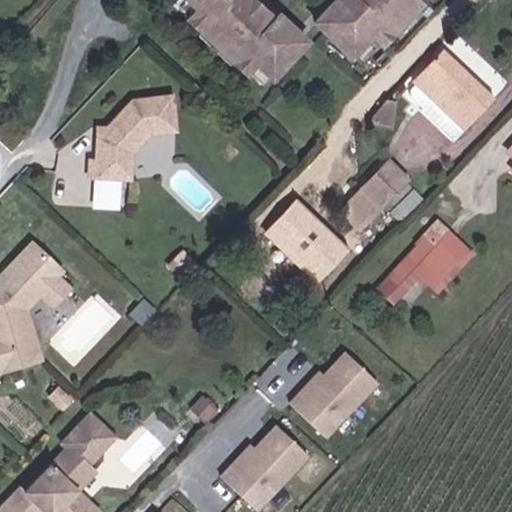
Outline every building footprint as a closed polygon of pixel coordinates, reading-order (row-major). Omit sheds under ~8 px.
[(305,37),(277,10),(271,15),(262,25),(235,0),(192,0),(197,4),(187,14),(244,68),(254,58),(270,74),(305,37)] [(271,15),(255,0),(235,0),(262,25),(271,15)] [(358,0),(355,3),(351,0),(329,0),(313,17),(350,52),(366,36),(376,45),(417,0),(358,0)] [(453,139),(495,96),(445,48),(418,76),(414,84),(412,96),(423,106),(421,108),(453,139)] [(97,175),(138,174),(137,147),(150,132),(177,128),(172,93),(133,99),(110,127),(113,130),(108,137),(102,137),(103,159),(97,159),(97,175)] [(108,137),(113,130),(110,127),(102,137),(108,137)] [(511,146),(502,156),(511,165),(511,146)] [(337,212),(359,232),(408,178),(386,158),(337,212)] [(420,269),(432,280),(461,250),(435,224),(371,293),(384,307),(420,269)] [(0,366),(41,354),(27,305),(45,286),(59,272),(63,267),(34,239),(9,266),(10,271),(3,279),(0,277),(0,366)] [(432,280),(433,282),(463,252),(461,250),(432,280)] [(190,261),(179,251),(175,255),(186,266),(190,261)] [(176,276),(186,266),(175,255),(165,266),(176,276)] [(58,298),(72,285),(59,272),(45,286),(58,298)] [(324,440),(376,385),(344,355),(322,379),(304,398),(299,394),(288,406),(324,440)] [(304,398),(322,379),(317,375),(299,394),(304,398)] [(211,421),(221,410),(207,396),(196,407),(211,421)] [(88,511),(73,497),(101,468),(94,461),(121,432),(97,410),(69,438),(74,443),(33,487),(28,482),(1,510),(3,511),(47,511),(56,502),(65,511),(64,511),(88,511)] [(253,511),(255,511),(306,458),(275,428),(252,452),(235,471),(230,466),(219,479),(253,511)] [(235,471),(252,452),(248,448),(230,466),(235,471)]
